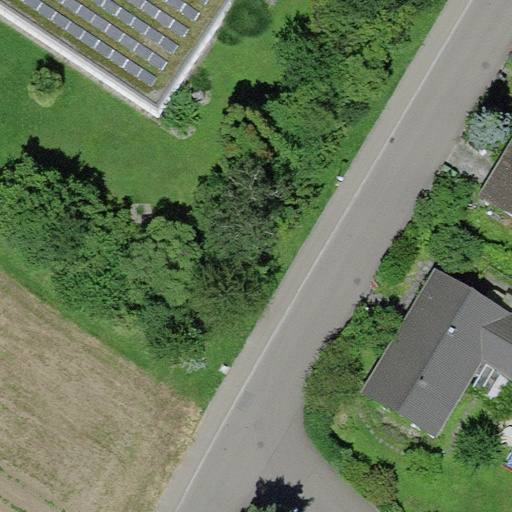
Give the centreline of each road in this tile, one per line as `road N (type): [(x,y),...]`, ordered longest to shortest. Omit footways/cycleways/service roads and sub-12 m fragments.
road 1 (residential): [(254,424),(501,0)]
road 2 (residential): [(341,511),(254,424)]
